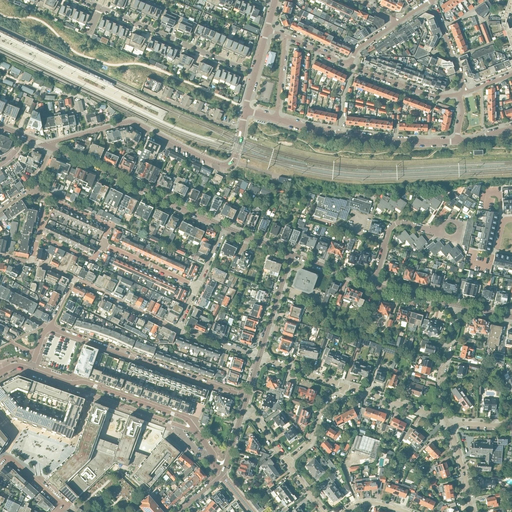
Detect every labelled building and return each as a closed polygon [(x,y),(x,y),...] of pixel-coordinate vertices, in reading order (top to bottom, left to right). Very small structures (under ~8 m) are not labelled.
[(48,8),(51,0),(43,0),(43,1),(40,0),(39,0),(37,6),(42,8),(42,6),(48,8)] [(51,0),(48,8),(53,11),(52,12),(57,14),(59,8),(56,7),(57,5),(56,5),(59,1),(56,0),(51,0)] [(135,10),(136,9),(139,0),(138,0),(132,0),(130,7),(133,8),(133,9),(135,10)] [(139,0),(136,9),(139,11),(138,11),(140,12),(141,13),(141,12),(145,3),(139,0)] [(225,0),(223,7),(228,9),(227,10),(230,11),(231,12),(233,6),(231,5),(232,2),(231,2),(232,0),(225,0)] [(237,0),(234,7),(240,10),(243,1),(241,0),(237,0)] [(245,12),(249,3),(246,2),(246,1),(244,0),(243,0),(243,1),(240,10),(239,12),(244,14),(245,12)] [(335,0),(334,0),(332,0),(330,6),(335,9),(338,2),(338,1),(336,0),(335,0)] [(393,0),(389,8),(389,9),(392,10),(392,9),(394,10),(394,9),(398,0),(393,0)] [(405,7),(409,4),(405,0),(404,1),(404,2),(402,1),(402,0),(398,0),(394,9),(400,9),(402,5),(405,7)] [(451,0),(449,0),(446,3),(450,9),(453,7),(454,9),(456,7),(455,5),(451,0)] [(488,8),(491,6),(488,1),(474,10),(478,15),(483,18),(489,10),(488,8)] [(59,12),(66,15),(69,6),(66,5),(66,4),(63,2),(63,3),(59,12)] [(251,14),(254,5),(251,4),(252,3),(250,2),(249,2),(249,3),(245,12),(251,14)] [(340,11),(343,4),(342,4),(343,3),(341,2),(340,3),(338,2),(335,9),(340,11)] [(145,3),(141,12),(144,13),(144,14),(146,15),(147,14),(150,5),(145,3)] [(451,10),(450,9),(446,3),(443,4),(442,3),(440,4),(441,6),(440,6),(445,12),(448,10),(449,12),(451,10)] [(254,5),(251,14),(256,17),(254,21),(259,23),(261,16),(257,15),(260,8),(257,6),(255,5),(255,4),(254,5)] [(343,4),(340,11),(345,13),(348,6),(345,5),(346,4),(344,4),(343,4)] [(70,5),(69,6),(66,15),(72,18),(76,9),(73,7),(70,5)] [(150,5),(147,14),(150,15),(149,16),(151,17),(152,17),(152,16),(156,8),(150,5)] [(348,6),(345,13),(343,16),(348,19),(349,16),(353,9),(351,8),(351,7),(348,6)] [(76,8),(76,9),(72,18),(79,20),(83,12),(79,10),(80,10),(76,8)] [(156,8),(152,16),(155,18),(157,19),(157,20),(158,19),(161,10),(156,8)] [(354,18),(358,11),(355,10),(356,9),(354,8),(353,9),(349,16),(354,18)] [(165,27),(171,14),(166,12),(167,10),(166,10),(164,9),(163,9),(161,15),(163,16),(162,18),(163,19),(161,23),(161,22),(163,23),(162,25),(166,26),(165,27)] [(300,11),(298,12),(296,16),(299,17),(297,22),(294,20),(293,21),(292,24),(290,27),(295,29),(299,20),(302,16),(304,11),(301,9),(300,11)] [(361,17),(363,12),(358,10),(358,11),(354,18),(354,19),(356,20),(357,17),(358,16),(361,17)] [(83,12),(79,20),(86,23),(89,15),(86,13),(86,12),(83,11),(83,12)] [(282,21),(288,18),(286,13),(286,12),(283,11),(282,14),(281,15),(282,17),(280,18),(282,21)] [(509,12),(505,11),(504,11),(503,14),(501,13),(500,17),(507,19),(509,12)] [(426,20),(434,17),(433,15),(424,12),(417,17),(419,21),(425,17),(426,20)] [(178,22),(180,16),(177,14),(176,16),(171,14),(165,27),(166,27),(169,28),(169,29),(170,26),(172,27),(174,23),(175,21),(178,22)] [(374,18),(368,15),(366,19),(373,23),(374,23),(376,25),(378,29),(384,25),(384,20),(375,16),(374,18)] [(98,26),(105,29),(109,20),(105,19),(106,18),(102,16),(102,17),(98,26)] [(183,17),(180,16),(178,22),(180,23),(179,25),(179,26),(177,30),(178,29),(183,32),(188,21),(183,19),(184,17),(183,17)] [(424,28),(425,27),(423,23),(422,24),(419,21),(417,17),(413,20),(418,27),(421,25),(421,27),(423,29),(425,29),(424,28)] [(290,27),(292,24),(291,23),(288,18),(282,21),(283,25),(285,24),(286,26),(290,27)] [(109,19),(109,20),(105,29),(112,32),(115,23),(112,22),(112,21),(109,19)] [(304,23),(299,20),(295,29),(300,32),(304,24),(304,23)] [(409,23),(416,34),(418,33),(415,29),(418,27),(413,20),(409,23)] [(188,21),(183,32),(188,34),(189,35),(190,30),(191,31),(192,28),(194,29),(197,23),(193,21),(192,23),(188,21)] [(118,35),(122,26),(119,24),(116,22),(115,23),(112,32),(118,35)] [(416,34),(409,23),(409,22),(405,25),(412,37),(413,37),(411,34),(414,32),(415,35),(416,34)] [(436,22),(428,25),(430,30),(438,27),(436,22)] [(452,31),(459,28),(457,22),(450,25),(452,31)] [(506,30),(509,29),(507,22),(500,24),(501,27),(502,31),(506,30)] [(365,29),(369,35),(376,30),(374,27),(373,25),(370,23),(369,25),(372,27),(369,28),(369,27),(365,29)] [(487,43),(491,42),(484,23),(480,25),(487,43)] [(200,36),(200,35),(204,26),(198,24),(194,33),(197,34),(197,35),(199,36),(200,36)] [(309,26),(304,24),(300,32),(305,34),(309,26)] [(122,25),(122,26),(118,35),(125,38),(129,29),(125,27),(126,27),(122,25)] [(312,30),(313,30),(314,28),(309,25),(309,26),(305,34),(309,36),(312,30)] [(409,39),(412,37),(405,25),(401,28),(409,39)] [(205,39),(206,38),(209,29),(204,26),(200,35),(203,37),(205,38),(205,39)] [(438,27),(430,30),(432,33),(429,34),(430,36),(440,32),(439,27),(438,27)] [(369,35),(365,29),(365,28),(360,31),(365,38),(369,35)] [(397,30),(404,41),(405,42),(409,39),(401,28),(397,30)] [(452,31),(454,37),(461,34),(459,28),(452,31)] [(211,41),(211,40),(215,31),(209,29),(206,38),(209,39),(208,40),(210,41),(211,41)] [(319,41),(323,33),(320,31),(321,31),(319,30),(319,31),(318,30),(317,32),(314,38),(319,41)] [(404,41),(397,30),(393,33),(399,42),(400,43),(404,41)] [(216,43),(217,42),(220,33),(215,31),(211,40),(214,41),(214,42),(216,43)] [(360,40),(365,38),(360,31),(356,34),(353,37),(358,39),(359,38),(360,40)] [(429,39),(435,42),(438,38),(441,37),(441,35),(440,32),(430,36),(429,39)] [(135,46),(139,36),(139,35),(135,33),(132,33),(131,37),(130,37),(130,38),(127,37),(124,43),(128,45),(129,43),(135,46)] [(220,33),(217,42),(220,44),(219,44),(221,45),(222,46),(222,45),(226,36),(220,33)] [(323,33),(319,41),(324,43),(328,35),(323,33)] [(389,36),(393,42),(395,45),(398,43),(399,42),(393,33),(389,36)] [(329,45),(333,36),(328,34),(328,35),(324,43),(329,45)] [(456,42),(463,40),(461,34),(454,37),(456,42)] [(345,37),(343,41),(338,50),(347,54),(350,47),(351,45),(352,45),(356,42),(359,41),(346,35),(345,37)] [(141,37),(139,36),(135,46),(140,48),(139,49),(144,51),(146,45),(143,44),(144,43),(143,42),(146,38),(142,36),(141,37)] [(333,36),(329,45),(334,48),(338,39),(333,36)] [(395,45),(393,42),(389,36),(385,38),(393,50),(391,47),(395,45)] [(147,47),(154,50),(157,41),(154,39),(151,37),(151,38),(147,47)] [(229,49),(232,40),(227,38),(223,47),(226,48),(226,49),(228,50),(229,49)] [(393,50),(385,38),(381,41),(388,51),(389,52),(393,50)] [(343,41),(338,39),(334,48),(338,50),(343,41)] [(433,47),(435,42),(429,39),(427,43),(424,42),(425,41),(422,40),(421,42),(425,44),(432,47),(433,47)] [(158,40),(157,41),(154,50),(160,53),(164,44),(161,42),(158,40)] [(234,52),(238,43),(232,40),(229,49),(232,50),(231,51),(233,52),(234,52)] [(458,48),(465,45),(463,40),(456,42),(458,48)] [(243,45),(240,54),(243,55),(242,56),(245,57),(244,57),(245,57),(245,56),(249,48),(251,49),(253,42),(249,41),(247,46),(243,45)] [(386,52),(388,51),(381,41),(377,43),(385,55),(388,55),(386,52)] [(164,43),(164,44),(160,53),(167,55),(170,47),(167,45),(168,45),(164,43)] [(239,55),(240,54),(243,45),(238,43),(234,52),(237,53),(237,54),(239,55)] [(377,43),(373,46),(375,49),(376,51),(378,53),(381,51),(382,53),(382,55),(385,55),(377,43)] [(372,44),(365,49),(368,53),(369,53),(370,54),(366,57),(373,56),(373,54),(376,51),(375,49),(373,46),(372,44)] [(432,47),(425,44),(424,47),(419,45),(418,46),(423,49),(428,51),(430,52),(432,47)] [(466,48),(465,45),(458,48),(460,53),(467,51),(469,50),(468,48),(466,48)] [(167,55),(166,58),(173,61),(177,49),(174,48),(174,47),(171,46),(170,47),(167,55)] [(423,49),(418,46),(414,56),(416,58),(427,54),(428,51),(423,49)] [(293,58),(300,59),(301,59),(301,56),(300,56),(300,53),(298,53),(298,48),(295,48),(294,51),(294,58),(293,58)] [(368,53),(365,49),(359,52),(361,55),(363,54),(365,57),(366,57),(370,54),(369,53),(368,53)] [(270,51),(266,64),(272,66),(276,53),(270,51)] [(493,51),(492,52),(488,53),(489,55),(492,62),(495,71),(500,69),(497,60),(494,61),(491,54),(494,53),(493,51)] [(499,59),(497,60),(500,69),(505,67),(500,53),(497,52),(499,59)] [(183,66),(188,56),(184,54),(183,54),(181,53),(179,58),(179,57),(178,59),(175,58),(173,64),(177,65),(178,64),(183,66)] [(508,67),(511,66),(509,60),(508,59),(508,57),(505,58),(504,54),(500,53),(505,67),(508,66),(508,67)] [(459,58),(460,61),(462,66),(474,62),(474,61),(471,62),(470,61),(467,62),(466,59),(468,58),(467,54),(460,56),(459,58)] [(493,72),(495,71),(492,62),(489,55),(485,56),(487,61),(488,61),(490,66),(488,67),(488,68),(491,74),(494,73),(493,72)] [(192,72),(194,66),(192,65),(192,63),(194,59),(190,57),(188,56),(183,66),(189,69),(188,70),(192,72)] [(367,65),(369,60),(370,60),(371,58),(373,58),(373,56),(366,57),(365,57),(363,60),(361,60),(360,63),(367,65)] [(379,56),(378,58),(375,65),(380,67),(384,56),(379,56)] [(384,69),(387,61),(389,56),(384,56),(380,67),(384,69)] [(433,64),(436,57),(433,56),(433,57),(431,56),(430,57),(428,56),(417,60),(426,65),(428,62),(433,64)] [(438,65),(441,59),(436,57),(433,64),(433,65),(433,66),(437,68),(438,66),(438,65)] [(491,74),(488,68),(486,69),(485,66),(482,61),(483,60),(482,57),(478,59),(479,62),(480,64),(482,67),(486,76),(491,74)] [(371,58),(370,60),(369,60),(367,65),(375,68),(375,65),(378,58),(377,58),(376,60),(373,59),(373,58),(371,58)] [(446,69),(453,66),(451,61),(449,60),(446,61),(441,59),(438,65),(442,67),(442,66),(443,67),(444,66),(445,69),(446,69)] [(0,68),(4,70),(4,68),(8,69),(10,64),(2,61),(0,67),(0,68)] [(317,70),(320,63),(315,61),(312,67),(317,70)] [(397,62),(396,64),(393,72),(398,74),(402,62),(400,61),(400,63),(397,62)] [(202,74),(207,64),(203,62),(202,62),(200,62),(198,66),(197,67),(194,66),(192,72),(194,73),(196,74),(197,72),(202,74)] [(470,69),(470,68),(469,66),(472,65),(474,64),(474,62),(462,66),(464,71),(470,69)] [(322,72),(326,66),(320,63),(317,70),(322,72)] [(405,68),(402,75),(407,77),(411,64),(410,63),(408,67),(406,67),(405,68)] [(209,65),(207,64),(202,74),(208,77),(207,78),(211,80),(214,74),(211,73),(211,71),(213,67),(209,65)] [(416,72),(414,71),(411,78),(416,80),(421,65),(419,64),(416,72)] [(421,73),(423,69),(424,66),(421,65),(416,80),(420,81),(423,74),(421,73)] [(11,71),(18,75),(21,70),(13,66),(11,71)] [(218,67),(215,76),(213,78),(219,81),(220,78),(224,69),(221,68),(221,67),(219,66),(218,67)] [(328,75),(331,68),(326,66),(322,72),(328,75)] [(455,70),(453,66),(446,69),(447,72),(446,72),(447,75),(455,72),(454,70),(455,70)] [(473,67),(470,68),(470,69),(464,71),(464,72),(466,71),(468,77),(469,76),(471,77),(475,70),(474,70),(473,68),(473,67)] [(220,78),(225,80),(229,72),(226,70),(227,70),(224,69),(224,68),(224,69),(220,78)] [(336,71),(331,68),(328,75),(333,77),(336,71)] [(478,72),(477,69),(476,69),(475,70),(471,77),(473,78),(473,79),(479,77),(480,79),(480,78),(478,72)] [(230,71),(229,72),(225,80),(231,83),(235,74),(232,73),(232,72),(230,71)] [(341,73),(336,71),(333,77),(338,80),(341,73)] [(423,74),(420,81),(425,83),(427,75),(428,76),(429,73),(429,72),(424,71),(423,74)] [(235,73),(235,74),(231,83),(237,85),(234,90),(239,92),(241,85),(238,83),(241,77),(237,75),(238,74),(235,73)] [(347,75),(341,73),(338,80),(343,82),(347,75)] [(432,77),(429,85),(434,86),(436,79),(437,79),(437,77),(438,75),(439,74),(438,74),(437,73),(436,77),(433,76),(432,77)] [(147,77),(143,86),(157,93),(161,83),(147,77)] [(436,79),(434,86),(438,88),(441,80),(442,79),(437,77),(437,79),(436,79)] [(43,82),(35,78),(33,82),(39,85),(39,86),(41,87),(43,82)] [(45,89),(51,91),(53,87),(44,83),(41,89),(45,90),(45,89)] [(371,84),(369,91),(374,93),(377,86),(371,84)] [(20,90),(32,94),(34,90),(22,85),(20,90)] [(163,95),(170,98),(173,88),(166,85),(163,95)] [(382,88),(377,86),(374,93),(380,95),(382,88)] [(393,92),(388,90),(385,97),(390,99),(393,92)] [(398,94),(393,92),(390,99),(396,101),(398,94)] [(182,103),(189,106),(193,97),(186,94),(182,103)] [(36,103),(32,102),(34,99),(26,96),(23,104),(30,107),(28,113),(31,114),(32,112),(36,103)] [(409,105),(411,99),(405,97),(403,102),(409,105)] [(64,100),(65,108),(66,108),(65,106),(69,105),(69,107),(72,107),(71,98),(64,100)] [(197,99),(193,108),(200,111),(204,102),(197,99)] [(418,101),(411,99),(409,105),(413,106),(412,107),(415,108),(418,101)] [(83,111),(81,101),(75,102),(77,112),(83,111)] [(418,108),(422,110),(424,103),(418,101),(415,108),(418,109),(418,108)] [(425,104),(424,103),(422,110),(429,112),(431,106),(425,104)] [(8,116),(10,117),(14,107),(11,106),(12,105),(8,104),(8,105),(3,116),(7,118),(8,116)] [(14,107),(10,117),(12,117),(11,119),(15,121),(20,109),(19,109),(20,108),(16,107),(16,108),(14,107)] [(220,120),(224,110),(216,107),(212,117),(220,120)] [(444,116),(450,117),(451,112),(449,111),(449,110),(446,109),(445,113),(444,113),(443,116),(444,116)] [(42,130),(40,115),(35,113),(32,112),(31,114),(29,120),(27,126),(30,127),(35,129),(34,130),(35,130),(37,131),(37,130),(40,131),(42,131),(42,130)] [(67,117),(69,126),(69,128),(75,127),(75,125),(73,116),(73,112),(70,113),(70,116),(67,117)] [(62,127),(60,113),(57,113),(57,114),(54,114),(54,117),(57,128),(62,127)] [(60,113),(62,127),(69,126),(67,117),(67,115),(61,116),(60,113)] [(94,113),(90,114),(85,116),(87,123),(92,122),(93,125),(101,123),(99,116),(95,117),(94,113)] [(392,122),(387,121),(386,128),(392,129),(392,128),(394,129),(395,124),(395,119),(395,115),(392,115),(392,119),(393,119),(392,122)] [(451,117),(450,117),(444,116),(443,123),(442,123),(449,124),(451,117)] [(50,130),(57,128),(54,117),(48,119),(50,130)] [(50,130),(48,119),(42,120),(44,131),(50,130)] [(130,127),(129,128),(129,129),(128,137),(132,140),(137,132),(134,130),(134,129),(133,128),(132,129),(130,127)] [(117,141),(121,140),(118,130),(118,129),(114,130),(112,131),(115,142),(117,141)] [(115,142),(112,131),(109,132),(109,131),(105,132),(109,143),(113,142),(113,143),(115,142)] [(141,135),(137,132),(132,140),(137,143),(141,135)] [(0,151),(5,153),(6,152),(0,150),(0,148),(1,146),(9,150),(12,142),(11,141),(11,140),(9,140),(9,139),(0,135),(0,136),(0,151)] [(85,156),(87,152),(90,145),(92,140),(93,139),(88,137),(84,146),(76,143),(77,141),(75,141),(73,146),(71,147),(70,149),(71,150),(80,154),(81,151),(82,152),(81,154),(85,156)] [(140,156),(136,165),(138,166),(135,173),(133,176),(143,180),(144,177),(147,179),(147,180),(150,182),(151,181),(154,183),(157,177),(154,176),(155,174),(157,175),(160,170),(150,165),(151,162),(153,163),(156,155),(161,146),(160,146),(160,147),(147,141),(147,140),(140,156)] [(94,157),(98,145),(93,143),(92,145),(90,145),(87,152),(88,153),(87,156),(91,158),(92,156),(94,157)] [(101,146),(98,145),(94,157),(96,158),(95,159),(99,161),(104,149),(104,147),(101,146)] [(132,154),(133,150),(122,146),(124,151),(132,154)] [(27,158),(34,161),(39,163),(42,155),(38,153),(39,153),(37,152),(33,151),(31,156),(28,154),(27,158)] [(176,160),(178,155),(170,151),(168,156),(176,160)] [(108,165),(112,155),(106,152),(103,160),(105,161),(105,162),(105,164),(108,165)] [(118,158),(112,155),(108,165),(111,167),(112,166),(112,165),(115,166),(118,158)] [(124,171),(130,156),(127,155),(126,159),(123,157),(120,164),(119,164),(119,165),(119,166),(118,167),(119,167),(118,169),(121,171),(122,170),(124,171)] [(133,158),(130,156),(124,171),(126,172),(126,173),(129,175),(130,173),(131,171),(132,171),(132,170),(132,169),(134,164),(136,165),(140,156),(138,155),(137,158),(134,156),(133,158)] [(186,158),(178,155),(176,160),(183,164),(186,158)] [(20,162),(21,162),(27,164),(28,165),(33,167),(37,168),(38,166),(34,164),(33,163),(34,161),(27,158),(22,156),(21,157),(20,159),(20,160),(21,161),(20,162)] [(56,175),(61,162),(57,160),(56,158),(53,157),(52,158),(51,160),(49,160),(47,166),(53,169),(52,171),(51,173),(56,175)] [(12,167),(17,175),(20,172),(23,169),(18,162),(12,167)] [(66,164),(61,162),(56,175),(61,177),(64,179),(66,174),(68,175),(71,165),(70,164),(68,163),(66,164)] [(193,163),(191,167),(198,171),(201,165),(194,162),(193,163)] [(72,179),(76,169),(75,168),(76,168),(75,167),(73,166),(72,166),(67,180),(71,181),(72,179)] [(14,177),(17,175),(12,167),(4,172),(8,179),(9,178),(10,178),(13,176),(14,177)] [(78,183),(83,171),(80,170),(81,168),(77,167),(76,169),(72,179),(75,180),(76,180),(74,186),(75,187),(76,186),(78,183)] [(2,169),(0,170),(0,185),(2,189),(11,183),(9,180),(8,179),(4,172),(2,169)] [(87,173),(83,171),(78,183),(82,185),(87,173)] [(87,173),(82,185),(82,186),(90,190),(96,176),(96,175),(88,171),(87,173),(87,172),(87,173)] [(163,186),(167,177),(165,176),(166,174),(163,173),(158,183),(163,186)] [(216,174),(213,179),(212,181),(214,182),(213,183),(215,184),(219,185),(220,182),(223,177),(216,174)] [(24,183),(29,180),(25,175),(21,177),(24,183)] [(170,179),(167,177),(163,186),(169,189),(174,178),(171,176),(170,179)] [(179,193),(183,185),(180,184),(181,182),(184,183),(185,179),(183,178),(183,179),(177,177),(174,183),(177,184),(173,191),(174,191),(173,193),(176,194),(177,193),(179,193)] [(233,192),(236,194),(234,197),(235,198),(243,180),(239,179),(236,186),(233,192)] [(14,184),(19,192),(24,188),(20,182),(18,184),(17,183),(16,183),(15,181),(14,182),(11,183),(13,185),(14,184)] [(95,202),(102,187),(101,186),(102,185),(101,184),(101,183),(99,181),(98,183),(97,183),(89,199),(95,202)] [(245,190),(248,184),(243,181),(240,188),(245,190)] [(251,182),(247,191),(256,195),(257,192),(259,192),(260,189),(259,189),(259,188),(252,185),(253,183),(251,182)] [(14,184),(13,185),(11,187),(12,188),(10,189),(15,196),(20,193),(19,192),(14,184)] [(54,192),(59,194),(63,186),(58,184),(54,192)] [(104,187),(102,187),(95,202),(96,202),(99,203),(101,198),(103,199),(103,198),(104,198),(108,188),(108,186),(105,185),(105,186),(104,186),(104,187)] [(185,186),(183,185),(179,193),(181,194),(180,196),(183,198),(184,196),(188,188),(185,187),(185,186)] [(76,186),(75,187),(76,187),(74,191),(73,191),(72,193),(71,195),(67,193),(65,198),(70,199),(69,200),(70,200),(70,201),(73,202),(74,202),(74,200),(76,200),(79,193),(79,192),(81,188),(78,187),(76,186)] [(262,186),(261,192),(269,195),(271,188),(262,186)] [(110,206),(117,190),(114,188),(113,190),(111,189),(104,203),(107,204),(110,206)] [(0,205),(0,206),(9,200),(2,189),(0,189),(0,205)] [(11,199),(15,196),(10,189),(9,189),(10,190),(9,191),(8,190),(6,192),(11,199)] [(195,201),(199,192),(193,189),(189,198),(191,199),(191,200),(191,201),(193,202),(194,202),(195,201)] [(121,191),(117,190),(110,206),(113,207),(116,209),(122,194),(120,193),(121,191)] [(454,205),(460,209),(463,205),(462,205),(468,197),(468,196),(471,192),(467,190),(465,194),(461,199),(459,197),(457,200),(456,201),(454,205)] [(454,205),(456,201),(454,200),(455,199),(457,200),(459,197),(452,193),(450,197),(445,205),(451,209),(454,205)] [(206,206),(210,197),(204,194),(200,203),(200,205),(202,206),(203,206),(204,205),(206,206)] [(435,210),(440,202),(438,200),(439,200),(441,201),(444,195),(444,194),(436,195),(435,197),(437,198),(437,199),(434,198),(429,206),(435,210)] [(126,209),(132,196),(128,195),(127,196),(125,195),(118,210),(121,211),(122,209),(123,207),(126,209)] [(386,207),(388,203),(385,201),(386,200),(388,201),(390,198),(387,196),(386,197),(383,195),(378,202),(380,203),(377,207),(383,211),(386,207)] [(426,210),(429,206),(434,198),(435,196),(433,195),(432,197),(431,195),(430,197),(427,195),(425,198),(422,202),(420,206),(426,210)] [(132,196),(126,209),(126,210),(129,212),(128,214),(130,215),(131,213),(132,214),(134,210),(133,209),(137,201),(135,200),(135,198),(132,196)] [(346,220),(336,217),(338,211),(327,208),(328,203),(324,202),(325,198),(318,196),(317,201),(318,201),(317,207),(316,209),(314,215),(333,221),(334,218),(336,218),(337,217),(346,220)] [(325,197),(325,198),(324,202),(328,203),(327,208),(338,211),(336,217),(346,220),(350,209),(347,208),(349,203),(346,203),(347,201),(340,199),(339,201),(332,198),(332,199),(325,197)] [(395,207),(401,211),(406,203),(408,200),(404,197),(402,201),(400,199),(400,200),(395,207)] [(462,205),(463,205),(469,209),(474,201),(468,197),(462,205)] [(214,199),(214,200),(213,199),(210,204),(212,205),(210,208),(211,208),(210,209),(211,211),(212,211),(214,211),(214,210),(216,211),(219,206),(220,206),(223,199),(220,198),(218,201),(214,199)] [(386,207),(392,211),(395,207),(400,200),(397,198),(395,202),(391,199),(388,203),(386,207)] [(417,210),(420,206),(422,202),(416,198),(411,206),(417,210)] [(361,205),(359,212),(368,214),(371,204),(354,199),(353,202),(361,205)] [(3,213),(7,219),(8,220),(25,209),(27,208),(22,200),(18,203),(19,204),(17,205),(16,204),(9,209),(10,210),(8,211),(7,210),(3,213)] [(347,200),(347,201),(346,203),(349,203),(347,208),(350,209),(359,212),(361,205),(353,202),(347,200)] [(141,217),(147,205),(144,204),(145,202),(141,201),(141,203),(140,202),(135,215),(141,217)] [(226,216),(230,208),(230,207),(232,205),(226,202),(225,205),(221,213),(220,214),(221,215),(223,216),(224,216),(224,215),(226,216)] [(149,206),(147,205),(141,217),(147,220),(153,208),(152,208),(153,206),(150,205),(149,206)] [(245,218),(249,220),(252,214),(253,212),(251,211),(251,209),(249,209),(248,211),(244,209),(245,208),(242,207),(241,209),(236,220),(238,221),(239,220),(239,221),(238,222),(242,224),(242,222),(243,222),(245,218)] [(59,215),(62,216),(65,210),(60,208),(56,217),(57,218),(58,215),(59,216),(59,215)] [(157,223),(162,213),(159,211),(160,209),(157,208),(156,210),(152,217),(155,219),(154,222),(157,223)] [(236,211),(230,208),(226,216),(226,217),(228,218),(228,219),(230,220),(232,219),(232,220),(236,211)] [(19,253),(27,254),(29,246),(28,246),(31,233),(32,233),(34,222),(35,223),(38,211),(29,209),(28,212),(26,223),(25,223),(22,234),(21,233),(20,241),(21,242),(19,253)] [(112,221),(113,219),(109,217),(111,212),(108,211),(104,218),(108,220),(112,221)] [(156,226),(151,236),(150,239),(157,243),(160,237),(155,235),(159,227),(160,225),(163,226),(168,215),(168,213),(165,212),(164,214),(162,213),(157,223),(156,225),(156,226)] [(252,214),(249,220),(248,224),(247,225),(248,226),(250,227),(251,227),(252,226),(254,227),(258,216),(260,214),(257,212),(256,215),(252,214)] [(279,214),(276,212),(273,218),(272,222),(274,223),(270,233),(272,234),(272,235),(272,236),(274,237),(275,237),(276,236),(280,227),(276,225),(277,224),(275,223),(276,219),(277,219),(279,214)] [(72,221),(75,215),(70,213),(64,225),(66,226),(68,222),(67,222),(68,220),(69,220),(72,221)] [(172,214),(166,227),(166,228),(173,231),(179,218),(172,214)] [(270,221),(272,222),(273,218),(270,217),(270,218),(264,215),(262,220),(258,228),(259,229),(258,230),(259,231),(261,232),(262,231),(262,230),(265,231),(267,226),(268,226),(269,222),(270,221)] [(82,225),(85,220),(80,217),(76,226),(77,227),(78,224),(79,225),(79,224),(82,225)] [(382,222),(375,221),(372,219),(370,224),(368,232),(379,235),(382,226),(381,226),(376,224),(376,223),(381,225),(382,222)] [(48,234),(54,222),(51,221),(50,224),(51,224),(50,226),(49,226),(49,227),(46,226),(43,232),(48,234)] [(184,233),(188,224),(186,223),(187,223),(186,222),(184,221),(183,221),(179,230),(184,233)] [(11,224),(9,232),(11,234),(9,239),(14,240),(18,223),(12,222),(10,223),(11,224)] [(53,236),(56,230),(53,229),(53,228),(52,227),(53,225),(54,226),(55,225),(58,226),(59,224),(54,222),(48,234),(53,236)] [(89,229),(92,230),(95,224),(90,222),(84,234),(86,235),(87,233),(86,232),(88,229),(89,230),(89,229)] [(188,224),(184,233),(183,236),(186,237),(187,235),(189,236),(189,235),(193,227),(192,226),(192,225),(191,224),(189,223),(188,224)] [(151,236),(156,226),(156,225),(154,224),(153,226),(151,225),(147,233),(151,236)] [(105,229),(100,226),(94,238),(96,239),(98,236),(97,236),(98,234),(99,234),(98,235),(101,237),(102,235),(105,229)] [(285,226),(284,229),(283,231),(281,230),(279,234),(282,235),(281,237),(281,238),(280,239),(284,241),(284,239),(285,239),(285,240),(287,241),(287,240),(291,230),(289,229),(289,227),(285,226)] [(124,240),(126,236),(123,235),(124,232),(123,231),(123,230),(117,227),(114,235),(124,240)] [(195,228),(193,227),(189,235),(189,236),(187,239),(193,242),(193,241),(199,229),(199,228),(197,227),(195,227),(195,228)] [(209,227),(206,233),(205,235),(210,237),(211,235),(214,236),(217,231),(209,227)] [(58,238),(62,230),(61,229),(60,231),(59,231),(59,232),(56,230),(53,236),(58,238)] [(200,230),(199,229),(193,241),(199,243),(205,231),(204,230),(202,229),(201,229),(200,230)] [(68,243),(74,231),(71,230),(70,233),(71,234),(70,236),(69,235),(69,236),(66,235),(63,241),(68,243)] [(295,243),(299,235),(299,232),(294,230),(289,241),(292,242),(291,243),(292,245),(293,245),(294,245),(295,243)] [(402,242),(406,239),(405,239),(409,236),(404,231),(397,237),(402,242)] [(169,248),(170,245),(175,235),(172,233),(166,247),(169,248)] [(410,245),(414,242),(417,239),(413,233),(409,236),(405,239),(406,239),(410,245)] [(306,246),(309,237),(305,236),(306,235),(302,234),(299,243),(299,245),(301,245),(302,244),(306,246)] [(79,241),(76,239),(73,245),(78,247),(84,236),(81,235),(80,238),(81,238),(80,240),(79,240),(79,241)] [(118,243),(122,244),(124,240),(114,235),(112,240),(118,243)] [(132,241),(130,240),(127,247),(131,249),(134,242),(137,237),(134,236),(132,241)] [(356,242),(357,238),(351,236),(346,249),(351,251),(354,241),(356,242)] [(414,242),(419,248),(426,242),(421,236),(417,239),(414,242)] [(312,239),(309,237),(306,246),(309,247),(310,248),(311,249),(313,248),(316,239),(313,238),(312,239)] [(89,245),(86,244),(83,250),(88,252),(93,240),(91,239),(90,242),(91,243),(90,245),(89,244),(89,245)] [(142,246),(139,244),(136,251),(141,253),(143,248),(144,247),(147,240),(145,239),(142,246)] [(321,239),(321,240),(319,240),(317,247),(319,248),(318,250),(322,252),(323,250),(325,250),(327,244),(329,244),(330,243),(326,241),(326,243),(324,243),(325,240),(323,240),(321,239)] [(9,251),(14,252),(16,243),(15,242),(9,241),(7,250),(9,251)] [(201,245),(209,249),(211,245),(207,244),(201,241),(199,245),(201,245)] [(226,256),(231,246),(228,245),(229,243),(226,241),(221,252),(224,253),(223,255),(226,256)] [(436,253),(440,250),(443,247),(439,241),(432,247),(436,253)] [(335,254),(338,245),(331,242),(328,252),(335,254)] [(489,251),(490,246),(481,244),(479,243),(478,249),(489,251)] [(145,255),(149,247),(150,245),(148,244),(148,246),(147,246),(146,249),(143,248),(141,253),(145,255)] [(342,246),(338,245),(335,254),(334,256),(341,259),(345,247),(346,245),(343,244),(342,246)] [(448,252),(452,250),(447,244),(443,247),(440,250),(445,256),(448,252)] [(153,251),(153,252),(150,257),(155,259),(158,253),(155,252),(156,250),(159,251),(161,247),(156,245),(154,249),(153,251)] [(201,245),(198,251),(207,255),(209,249),(201,245)] [(233,247),(231,246),(226,256),(232,259),(232,257),(237,247),(233,245),(233,247)] [(53,256),(56,249),(56,248),(50,246),(48,249),(49,250),(47,253),(53,256)] [(463,257),(460,253),(461,252),(456,246),(452,250),(448,252),(453,258),(450,260),(453,264),(455,264),(463,257)] [(46,251),(43,250),(44,249),(38,248),(36,259),(44,261),(46,254),(46,251)] [(160,254),(158,253),(155,259),(160,262),(164,251),(165,249),(163,248),(160,254)] [(59,256),(62,258),(65,252),(58,249),(56,249),(53,256),(58,258),(59,256)] [(194,255),(193,259),(194,260),(197,261),(199,257),(204,259),(205,257),(207,255),(198,251),(197,250),(195,255),(194,255)] [(355,251),(355,253),(354,254),(351,253),(350,256),(349,255),(348,256),(347,258),(347,259),(349,260),(348,262),(354,264),(357,254),(358,252),(355,251)] [(367,265),(370,254),(366,253),(361,251),(358,264),(362,265),(363,263),(367,265)] [(58,266),(66,270),(74,256),(65,252),(62,258),(61,261),(58,266)] [(248,260),(250,256),(248,255),(249,254),(248,253),(246,252),(245,252),(245,254),(243,253),(239,260),(238,260),(239,258),(236,256),(231,266),(234,267),(235,267),(236,264),(240,266),(239,268),(240,270),(242,271),(244,270),(245,268),(245,267),(247,264),(248,260)] [(109,262),(110,260),(111,257),(104,254),(102,259),(109,262)] [(392,258),(393,256),(388,254),(386,261),(390,262),(388,266),(389,266),(388,270),(392,272),(392,271),(397,273),(400,264),(401,265),(402,262),(400,262),(396,260),(392,258)] [(498,266),(501,255),(495,254),(492,265),(498,266)] [(174,268),(179,257),(176,255),(174,260),(172,259),(169,266),(174,268)] [(252,260),(249,269),(253,271),(254,270),(259,271),(264,259),(263,259),(263,257),(259,255),(256,262),(252,260)] [(503,269),(506,256),(501,255),(498,266),(497,267),(498,267),(503,269)] [(58,266),(61,261),(57,259),(58,258),(53,256),(55,257),(54,259),(53,259),(50,264),(57,267),(58,266)] [(74,265),(75,263),(78,258),(74,256),(66,270),(74,274),(77,267),(74,265)] [(508,270),(511,258),(506,256),(503,269),(508,270)] [(270,271),(272,262),(270,261),(270,259),(267,258),(266,260),(263,269),(270,271)] [(107,267),(108,264),(109,262),(102,259),(100,264),(107,267)] [(114,262),(110,260),(109,262),(108,264),(112,266),(110,270),(112,271),(115,266),(117,267),(120,261),(115,259),(114,262)] [(184,265),(181,264),(178,270),(183,272),(185,273),(186,270),(188,272),(189,269),(190,267),(188,266),(189,263),(188,263),(188,261),(186,260),(184,265)] [(282,262),(276,260),(273,272),(272,272),(271,275),(277,277),(282,262)] [(86,263),(85,264),(91,267),(89,270),(93,272),(94,269),(97,271),(98,270),(101,272),(102,269),(86,261),(86,263)] [(77,267),(74,274),(74,276),(76,277),(77,276),(78,276),(83,268),(77,266),(78,265),(75,263),(74,265),(77,267)] [(125,263),(120,274),(122,275),(124,271),(126,272),(129,265),(125,263)] [(89,271),(89,270),(91,267),(85,264),(83,268),(78,276),(80,277),(80,278),(83,279),(85,279),(89,271)] [(10,275),(14,268),(13,267),(12,268),(8,266),(8,267),(5,272),(5,273),(10,275)] [(32,268),(24,266),(17,279),(23,283),(22,285),(27,287),(29,283),(25,281),(32,268)] [(410,266),(409,269),(406,269),(405,271),(404,271),(403,272),(402,274),(403,275),(404,275),(404,278),(410,280),(413,269),(413,267),(410,266)] [(15,268),(14,268),(10,275),(14,278),(13,280),(15,280),(18,274),(17,274),(18,271),(14,269),(15,268)] [(36,284),(43,286),(43,284),(45,280),(43,279),(46,269),(38,268),(37,268),(34,279),(32,279),(31,283),(30,289),(34,292),(36,284)] [(214,273),(225,279),(227,275),(227,274),(222,271),(215,268),(214,269),(213,270),(214,271),(215,272),(214,273)] [(59,278),(60,276),(48,270),(45,280),(47,281),(55,285),(57,281),(59,278)] [(141,277),(143,272),(139,270),(134,281),(136,282),(138,276),(141,277)] [(293,286),(294,288),(308,293),(311,292),(316,278),(315,275),(301,270),(298,271),(293,286)] [(96,275),(89,271),(85,279),(92,283),(96,276),(96,275)] [(422,274),(420,283),(427,285),(429,278),(431,279),(432,276),(431,276),(431,274),(430,273),(423,271),(422,274)] [(112,277),(113,274),(109,272),(107,276),(101,288),(105,290),(110,281),(112,277)] [(143,278),(146,279),(148,274),(143,272),(141,277),(138,283),(141,284),(143,278)] [(420,283),(422,274),(415,272),(413,282),(420,283)] [(99,287),(101,288),(107,276),(104,275),(103,277),(100,276),(102,274),(100,273),(99,275),(94,284),(95,285),(95,286),(97,287),(98,287),(99,287)] [(223,284),(225,279),(214,273),(213,275),(212,275),(211,275),(210,277),(210,278),(222,284),(223,284)] [(61,279),(59,282),(58,284),(65,287),(69,280),(60,276),(59,278),(61,279)] [(122,284),(124,279),(119,276),(117,279),(118,279),(117,281),(111,293),(116,296),(120,288),(122,284)] [(153,283),(155,284),(157,278),(153,276),(148,287),(150,288),(153,283)] [(441,278),(432,276),(431,279),(430,287),(432,287),(432,289),(435,290),(436,290),(436,288),(438,289),(441,278)] [(234,277),(232,282),(231,284),(229,287),(229,288),(232,289),(238,278),(234,277)] [(159,287),(162,280),(157,278),(155,284),(152,289),(154,290),(157,286),(159,287)] [(133,283),(124,279),(122,284),(130,288),(133,283)] [(206,284),(213,288),(216,282),(209,279),(206,284)] [(111,293),(117,281),(114,280),(112,282),(110,281),(105,290),(104,291),(108,293),(109,292),(111,293)] [(62,294),(65,287),(58,284),(59,282),(57,281),(55,285),(53,289),(62,294)] [(467,296),(468,296),(471,284),(466,283),(466,282),(462,281),(460,289),(463,290),(462,294),(463,295),(463,296),(463,298),(465,298),(467,297),(467,296)] [(332,282),(328,293),(325,292),(320,305),(325,307),(328,298),(329,298),(330,294),(334,295),(335,292),(336,292),(338,286),(337,286),(338,284),(332,282)] [(447,283),(443,282),(443,283),(441,292),(442,293),(443,293),(444,292),(448,293),(450,285),(447,284),(447,283)] [(169,291),(172,285),(167,283),(162,293),(166,296),(168,292),(166,292),(166,294),(164,293),(166,290),(169,291)] [(43,286),(40,294),(44,296),(47,290),(49,287),(44,285),(43,284),(43,286)] [(212,290),(213,288),(206,284),(204,290),(211,293),(213,294),(214,291),(212,290)] [(454,285),(450,285),(448,293),(452,294),(453,295),(454,296),(456,295),(458,285),(454,284),(454,285)] [(477,285),(471,284),(468,296),(470,296),(470,298),(470,299),(472,300),(474,299),(474,297),(475,297),(476,292),(479,293),(481,285),(477,284),(477,285)] [(75,285),(71,291),(83,297),(86,291),(75,285)] [(178,288),(172,285),(169,291),(171,292),(169,297),(173,298),(174,295),(176,295),(177,296),(178,294),(179,291),(177,290),(178,288)] [(23,297),(27,290),(23,287),(22,289),(21,292),(23,293),(22,296),(19,295),(14,305),(19,307),(23,297)] [(180,289),(179,291),(178,294),(185,296),(188,289),(183,287),(182,290),(180,289)] [(5,300),(10,290),(5,288),(0,298),(5,300)] [(126,296),(128,292),(125,291),(122,289),(120,288),(116,296),(118,297),(117,297),(121,299),(123,295),(126,296)] [(220,306),(221,307),(222,305),(226,307),(230,299),(231,299),(235,291),(232,289),(229,288),(225,296),(223,299),(220,306)] [(350,301),(354,290),(353,290),(353,289),(352,289),(351,289),(347,288),(343,297),(344,296),(338,295),(335,304),(340,306),(340,305),(342,302),(342,301),(343,299),(350,301)] [(9,302),(14,293),(10,290),(5,300),(9,302)] [(28,290),(27,290),(23,297),(19,307),(23,309),(28,300),(26,298),(30,291),(28,290)] [(208,299),(211,293),(204,290),(201,296),(208,299)] [(254,302),(257,303),(258,300),(266,302),(268,293),(258,290),(257,292),(252,290),(251,295),(251,297),(248,296),(248,297),(244,296),(243,298),(250,301),(254,302)] [(355,291),(354,290),(350,301),(353,302),(354,303),(353,305),(361,308),(363,300),(359,299),(361,293),(357,292),(357,291),(356,290),(355,291)] [(49,299),(57,303),(60,295),(53,291),(49,299)] [(88,303),(92,294),(87,291),(83,300),(88,303)] [(139,295),(140,294),(141,293),(138,291),(136,296),(133,295),(130,301),(135,304),(139,295)] [(148,303),(153,293),(154,292),(151,291),(150,293),(149,296),(146,294),(143,300),(140,306),(144,308),(147,302),(148,303)] [(151,312),(160,295),(154,292),(153,293),(154,294),(153,297),(155,298),(153,302),(151,300),(146,310),(151,312)] [(19,295),(14,293),(9,302),(14,305),(19,295)] [(23,309),(28,312),(33,302),(36,295),(32,293),(30,297),(32,298),(31,301),(28,300),(23,309)] [(98,297),(92,294),(88,303),(87,306),(90,307),(93,301),(95,302),(98,297)] [(140,294),(139,295),(135,304),(140,306),(143,300),(139,298),(140,296),(141,294),(140,294)] [(38,299),(36,295),(33,302),(28,312),(27,312),(32,315),(37,304),(35,303),(36,301),(37,301),(38,299)] [(161,305),(158,304),(161,299),(163,300),(164,301),(166,298),(160,295),(151,312),(156,315),(161,305)] [(223,299),(217,296),(214,295),(214,297),(215,297),(214,301),(218,303),(217,304),(220,306),(223,299)] [(206,299),(200,297),(197,305),(204,308),(206,303),(205,302),(206,299)] [(54,308),(57,303),(49,299),(47,298),(46,300),(44,299),(43,302),(41,301),(39,304),(44,307),(48,309),(48,311),(50,313),(51,311),(53,307),(54,308)] [(103,309),(107,302),(102,299),(101,302),(100,301),(98,305),(99,306),(98,307),(103,309)] [(77,305),(75,304),(69,300),(65,308),(67,309),(67,311),(72,313),(73,313),(75,308),(73,307),(75,305),(77,306),(77,305)] [(180,314),(172,310),(174,305),(173,305),(175,302),(172,300),(169,306),(165,315),(164,318),(166,319),(165,320),(173,324),(175,325),(179,316),(180,314)] [(254,302),(250,301),(249,304),(252,305),(251,307),(252,307),(252,309),(261,312),(263,305),(257,303),(254,302)] [(115,305),(107,302),(103,309),(103,310),(100,316),(105,318),(106,316),(104,315),(106,311),(111,314),(115,305)] [(180,314),(184,306),(175,302),(173,305),(174,305),(172,310),(180,314)] [(389,312),(391,308),(389,308),(390,305),(381,302),(379,309),(378,309),(377,312),(378,312),(379,313),(378,314),(386,316),(387,315),(388,312),(389,312)] [(289,312),(299,314),(301,308),(305,309),(306,306),(297,303),(296,307),(294,306),(293,304),(290,306),(291,307),(289,312)] [(114,310),(110,317),(109,320),(111,321),(118,325),(120,320),(114,317),(116,312),(117,313),(118,312),(121,313),(124,308),(117,304),(114,310)] [(165,315),(169,306),(166,304),(165,307),(162,306),(157,315),(162,318),(164,314),(165,315)] [(215,316),(220,306),(217,304),(212,315),(215,316)] [(401,321),(404,311),(402,310),(403,308),(400,307),(399,309),(396,319),(401,321)] [(191,316),(200,320),(202,321),(204,317),(200,315),(202,311),(195,308),(191,316)] [(12,312),(7,309),(3,317),(8,320),(9,317),(12,312)] [(40,319),(43,313),(36,309),(33,315),(40,319)] [(242,316),(243,316),(257,320),(257,318),(259,319),(259,318),(260,319),(261,316),(260,315),(261,312),(252,309),(251,312),(249,312),(249,315),(243,313),(242,316)] [(410,312),(409,312),(410,310),(407,309),(406,311),(404,311),(401,321),(408,323),(410,318),(408,317),(410,312)] [(67,323),(72,313),(67,311),(66,310),(65,313),(61,320),(62,320),(61,322),(64,324),(65,322),(67,323)] [(120,320),(118,325),(121,326),(123,322),(122,321),(124,319),(126,320),(130,313),(125,311),(120,320)] [(291,320),(297,322),(300,323),(300,321),(298,321),(299,318),(298,318),(299,314),(289,312),(288,311),(287,314),(289,315),(288,317),(292,319),(291,320)] [(408,327),(413,328),(414,324),(417,314),(415,314),(415,311),(412,311),(411,313),(410,318),(408,323),(409,323),(408,327)] [(14,327),(20,316),(14,313),(11,319),(14,320),(11,325),(14,327)] [(49,316),(43,313),(40,319),(48,323),(49,322),(50,320),(49,319),(48,319),(49,316)] [(73,313),(72,313),(67,323),(69,324),(68,326),(71,327),(72,325),(72,326),(76,318),(72,316),(74,314),(73,313)] [(414,324),(413,328),(412,331),(415,331),(416,325),(419,326),(422,316),(422,313),(419,313),(419,315),(417,314),(414,324)] [(137,317),(136,317),(136,316),(131,314),(127,321),(130,322),(129,324),(132,325),(134,322),(137,317)] [(395,316),(390,315),(386,326),(391,328),(395,316)] [(25,318),(20,316),(14,327),(15,327),(16,325),(18,326),(19,323),(22,325),(25,318)] [(258,320),(257,320),(243,316),(241,321),(242,321),(256,326),(256,324),(257,324),(258,320)] [(187,326),(194,329),(196,323),(198,321),(191,317),(189,320),(187,320),(187,321),(185,324),(187,325),(187,326)] [(202,321),(200,320),(198,324),(196,323),(194,329),(196,330),(197,330),(203,332),(206,327),(204,326),(205,322),(207,319),(206,318),(204,317),(202,321)] [(361,317),(355,333),(360,335),(366,319),(361,317)] [(139,318),(138,318),(136,322),(137,323),(136,325),(142,328),(145,321),(146,319),(142,318),(142,319),(139,318)] [(478,321),(473,320),(469,319),(468,323),(469,324),(469,325),(468,327),(467,331),(470,331),(469,333),(475,335),(478,321)] [(482,327),(483,322),(484,320),(478,319),(478,321),(475,335),(479,336),(479,333),(482,333),(483,328),(482,327)] [(31,329),(33,330),(36,329),(36,328),(37,328),(38,327),(39,326),(38,325),(28,320),(27,322),(26,321),(26,322),(24,322),(24,323),(26,324),(26,323),(30,324),(33,326),(31,329)] [(296,324),(297,322),(291,320),(291,323),(287,321),(286,322),(285,321),(284,324),(285,325),(285,327),(294,330),(296,324)] [(429,321),(424,320),(422,326),(427,327),(426,331),(430,332),(431,337),(432,336),(434,336),(435,336),(437,337),(437,335),(438,335),(439,331),(440,331),(441,326),(437,325),(437,324),(436,323),(436,322),(434,321),(434,323),(433,323),(433,322),(429,321)] [(144,324),(140,333),(144,335),(144,334),(145,333),(146,331),(149,332),(153,324),(152,323),(153,322),(150,321),(150,322),(148,321),(147,321),(145,325),(144,324)] [(254,331),(256,326),(242,321),(240,327),(254,331)] [(483,328),(482,333),(485,334),(484,337),(488,338),(491,325),(488,325),(488,323),(483,322),(482,327),(483,328)] [(102,325),(101,325),(97,323),(96,325),(94,334),(99,335),(102,325)] [(218,334),(221,325),(218,324),(215,323),(215,324),(213,331),(212,331),(213,331),(212,333),(216,334),(218,334)] [(27,333),(33,330),(31,329),(33,326),(30,324),(29,326),(25,324),(24,327),(26,328),(24,332),(27,333)] [(155,339),(158,333),(158,332),(161,328),(153,324),(149,332),(152,334),(151,336),(154,338),(155,339)] [(106,329),(107,327),(103,326),(102,325),(99,335),(103,337),(106,329)] [(224,334),(225,331),(226,326),(223,325),(221,325),(218,334),(220,335),(223,336),(224,334)] [(491,325),(488,338),(487,342),(487,344),(486,347),(488,348),(491,348),(497,326),(491,325)] [(4,329),(4,330),(8,331),(15,335),(17,336),(20,332),(12,328),(11,330),(5,326),(4,329)] [(497,326),(491,348),(494,349),(496,344),(498,345),(499,340),(500,335),(502,327),(497,326)] [(172,343),(176,334),(171,331),(162,327),(159,334),(158,333),(155,339),(153,342),(155,343),(162,343),(165,343),(168,343),(172,343)] [(287,335),(287,337),(292,338),(292,337),(294,330),(285,327),(284,330),(282,329),(281,333),(283,333),(283,334),(287,335)] [(253,338),(254,334),(240,329),(238,335),(240,336),(251,339),(252,337),(253,338)] [(8,331),(4,330),(2,334),(13,340),(15,335),(8,331)] [(503,344),(502,344),(502,346),(501,352),(505,353),(505,346),(511,347),(511,345),(511,340),(511,331),(511,332),(511,331),(509,330),(508,331),(507,331),(506,337),(504,336),(503,344)] [(111,331),(108,339),(113,340),(116,333),(112,331),(111,331)] [(117,343),(121,335),(120,334),(116,333),(113,340),(117,343)] [(122,335),(121,335),(117,343),(122,345),(126,337),(122,335)] [(251,341),(251,339),(240,336),(239,337),(240,338),(239,342),(242,343),(246,344),(250,345),(252,341),(251,341)] [(130,339),(129,338),(126,337),(122,345),(127,347),(130,339)] [(181,348),(184,340),(177,337),(176,338),(175,342),(180,344),(179,347),(181,348)] [(291,340),(292,338),(287,337),(286,339),(282,338),(281,340),(279,340),(278,343),(280,343),(280,344),(289,347),(290,343),(291,343),(292,341),(291,340)] [(135,341),(131,339),(130,339),(127,347),(131,349),(135,341)] [(138,351),(142,339),(140,343),(136,341),(136,343),(133,350),(138,351)] [(185,346),(190,347),(191,342),(184,340),(181,348),(184,349),(185,346)] [(302,354),(304,354),(307,342),(300,340),(299,344),(299,347),(295,346),(294,348),(293,353),(297,354),(297,355),(298,356),(300,356),(302,356),(302,354)] [(192,355),(195,356),(199,345),(191,342),(190,347),(194,349),(192,355)] [(303,356),(310,358),(310,356),(312,347),(313,343),(307,342),(304,354),(303,356)] [(424,350),(423,354),(433,356),(433,354),(434,355),(436,349),(434,349),(435,348),(431,347),(431,344),(422,342),(420,349),(424,350)] [(149,346),(146,345),(143,353),(147,355),(151,344),(150,343),(149,346)] [(292,354),(294,348),(292,347),(289,347),(280,344),(278,348),(277,349),(278,351),(280,350),(287,353),(288,350),(290,351),(289,353),(292,354)] [(461,352),(472,354),(473,351),(473,349),(473,348),(481,349),(481,346),(473,344),(473,347),(466,345),(466,347),(462,346),(461,352)] [(93,365),(98,350),(87,346),(84,345),(83,349),(84,349),(83,353),(81,353),(80,357),(81,357),(80,362),(78,361),(77,365),(79,366),(77,370),(76,369),(74,373),(88,378),(90,373),(91,368),(92,368),(93,365)] [(199,345),(195,356),(197,357),(199,351),(204,352),(206,347),(199,345)] [(162,359),(166,348),(164,347),(163,350),(162,350),(161,353),(156,351),(155,355),(154,355),(155,356),(154,357),(155,357),(155,356),(162,359)] [(207,360),(209,361),(213,350),(206,347),(204,352),(209,354),(207,360)] [(319,348),(312,347),(310,356),(312,356),(312,357),(313,358),(315,359),(317,359),(319,348)] [(393,355),(395,350),(385,347),(384,349),(385,350),(384,353),(393,355)] [(169,361),(171,357),(166,355),(167,352),(168,348),(166,348),(162,359),(169,361)] [(220,353),(213,350),(209,361),(212,362),(214,356),(219,358),(220,354),(221,354),(220,353),(221,352),(220,352),(220,353)] [(122,360),(99,352),(94,367),(124,377),(129,363),(122,360)] [(176,364),(180,353),(178,352),(176,358),(171,357),(169,361),(176,364)] [(331,362),(334,355),(329,353),(329,352),(328,352),(324,361),(325,362),(327,363),(328,363),(329,361),(331,362)] [(471,359),(472,354),(461,352),(460,357),(463,358),(463,359),(466,360),(466,358),(471,359)] [(505,353),(501,352),(499,352),(498,354),(494,353),(493,357),(492,362),(504,365),(504,360),(504,357),(504,355),(505,353)] [(182,354),(180,353),(176,364),(183,367),(185,362),(180,360),(182,354)] [(337,356),(334,355),(331,362),(337,365),(341,357),(337,355),(337,356)] [(416,362),(416,365),(422,366),(430,368),(432,361),(427,360),(428,357),(423,356),(421,363),(416,362)] [(191,369),(195,358),(192,357),(191,360),(190,363),(185,362),(183,367),(191,369)] [(232,361),(231,363),(242,367),(243,365),(245,364),(245,362),(244,361),(235,358),(233,357),(232,361)] [(341,357),(337,365),(339,366),(338,367),(339,368),(341,370),(342,370),(347,359),(346,359),(345,360),(341,358),(341,357)] [(197,359),(195,358),(191,369),(198,372),(200,367),(195,365),(196,362),(197,359)] [(360,374),(363,365),(360,364),(360,362),(357,361),(356,364),(354,363),(352,369),(354,369),(353,374),(357,375),(357,373),(360,374)] [(205,374),(209,363),(207,362),(206,365),(205,368),(200,367),(198,372),(205,374)] [(129,370),(136,372),(138,366),(131,364),(130,363),(127,370),(129,370)] [(212,364),(209,363),(205,374),(213,377),(212,378),(213,378),(213,377),(214,377),(214,376),(213,376),(215,372),(209,370),(211,367),(212,364)] [(242,367),(231,363),(231,365),(230,368),(231,369),(241,372),(242,372),(243,370),(242,369),(241,369),(242,367)] [(367,366),(363,365),(360,374),(366,376),(367,374),(368,374),(371,367),(371,366),(368,365),(367,366)] [(422,366),(416,365),(415,368),(419,369),(418,371),(419,372),(420,373),(428,375),(430,368),(422,366)] [(458,369),(457,375),(457,377),(461,378),(462,375),(465,376),(467,367),(458,365),(457,369),(458,369)] [(93,380),(97,369),(97,370),(92,368),(91,368),(90,373),(88,378),(93,380)] [(386,371),(378,368),(377,371),(374,381),(382,383),(382,381),(383,381),(386,371)] [(99,382),(103,371),(97,369),(93,380),(99,382)] [(398,370),(397,370),(393,369),(388,385),(395,388),(398,376),(396,375),(398,370)] [(227,376),(238,380),(239,378),(241,377),(241,376),(240,374),(230,371),(228,370),(226,375),(227,376)] [(104,384),(108,373),(103,371),(99,382),(104,384)] [(109,386),(113,375),(108,373),(104,384),(109,386)] [(115,388),(119,377),(113,375),(109,386),(115,388)] [(168,384),(170,378),(170,377),(167,375),(167,376),(165,376),(162,382),(168,384)] [(0,453),(3,449),(35,469),(66,497),(72,503),(111,465),(133,473),(148,487),(149,488),(179,453),(178,452),(161,438),(163,432),(142,424),(144,421),(86,400),(18,376),(0,385),(0,453)] [(238,380),(227,376),(226,378),(228,379),(227,382),(237,386),(238,385),(239,383),(238,382),(237,382),(238,380)] [(122,385),(124,379),(119,377),(115,388),(120,390),(122,385)] [(173,386),(176,380),(176,379),(173,377),(172,378),(170,378),(168,384),(173,386)] [(270,388),(269,391),(280,395),(281,389),(278,388),(280,380),(276,379),(268,377),(266,381),(267,382),(266,387),(270,388)] [(128,392),(132,383),(126,381),(123,390),(128,392)] [(280,395),(277,403),(280,403),(283,395),(290,397),(291,393),(293,384),(287,382),(285,390),(282,389),(281,389),(280,395)] [(134,394),(137,385),(132,383),(128,392),(134,394)] [(139,396),(143,387),(137,385),(134,394),(139,396)] [(418,385),(418,386),(417,388),(410,385),(408,392),(420,396),(422,389),(427,391),(428,388),(418,385)] [(458,400),(465,395),(463,392),(464,391),(459,385),(451,391),(458,400)] [(144,398),(148,388),(143,387),(139,396),(144,398)] [(298,393),(300,394),(304,395),(306,395),(314,398),(316,391),(308,389),(308,391),(305,390),(299,388),(296,387),(295,391),(298,392),(298,393)] [(150,400),(153,390),(148,388),(144,398),(150,400)] [(205,398),(208,391),(208,390),(205,389),(204,390),(202,389),(200,396),(205,398)] [(155,402),(159,392),(153,390),(150,400),(155,402)] [(268,391),(267,394),(271,395),(271,397),(274,398),(273,401),(274,401),(274,400),(275,400),(276,399),(278,400),(280,395),(269,391),(268,391)] [(161,404),(164,394),(159,392),(155,402),(161,404)] [(166,406),(170,396),(164,394),(161,404),(166,406)] [(267,394),(266,394),(265,398),(265,400),(264,401),(263,401),(262,404),(262,405),(263,406),(270,408),(270,409),(275,411),(275,409),(277,405),(273,403),(274,401),(273,401),(274,398),(271,397),(271,395),(267,394)] [(306,395),(304,402),(312,404),(314,398),(306,395)] [(472,405),(465,395),(458,400),(465,410),(469,407),(471,410),(474,407),(472,405)] [(171,408),(175,398),(170,396),(166,406),(171,408)] [(217,404),(227,407),(227,406),(229,407),(230,405),(229,405),(230,404),(231,404),(232,401),(231,400),(219,396),(219,397),(216,396),(214,402),(217,403),(217,404)] [(177,410),(181,399),(180,399),(180,400),(175,398),(171,408),(177,410)] [(182,412),(186,401),(181,399),(177,410),(182,412)] [(190,409),(192,403),(186,401),(182,412),(188,414),(190,409)] [(484,404),(482,405),(482,407),(483,408),(483,410),(495,411),(496,403),(484,402),(484,404)] [(217,404),(217,403),(215,403),(214,406),(215,406),(214,409),(217,410),(222,412),(221,413),(222,414),(223,415),(224,414),(225,414),(226,414),(227,414),(228,412),(228,410),(229,408),(226,408),(227,407),(217,404)] [(310,412),(305,411),(306,408),(299,406),(297,415),(297,416),(308,419),(310,412)] [(370,417),(373,410),(366,408),(364,415),(366,416),(366,418),(369,420),(370,417)] [(347,412),(350,419),(356,416),(353,409),(347,412)] [(373,410),(370,417),(377,420),(379,412),(373,410)] [(344,422),(350,419),(347,412),(340,416),(344,422)] [(386,414),(379,412),(377,420),(383,422),(386,414)] [(274,420),(275,421),(275,422),(277,426),(279,425),(281,427),(287,423),(285,420),(279,413),(276,415),(276,416),(274,418),(274,420)] [(297,416),(297,415),(288,413),(287,415),(296,418),(295,422),(298,423),(305,425),(308,419),(297,416)] [(338,426),(344,422),(340,416),(334,419),(338,426)] [(395,431),(399,421),(393,418),(389,426),(387,425),(385,431),(388,432),(389,428),(395,431)] [(406,424),(399,421),(395,431),(398,432),(401,434),(402,431),(406,424)] [(297,429),(295,426),(294,423),(293,424),(293,423),(287,428),(289,431),(285,434),(289,440),(293,437),(294,438),(297,436),(296,434),(294,431),(297,429)] [(411,443),(419,434),(414,430),(410,427),(408,430),(403,439),(406,441),(407,439),(411,443)] [(338,437),(341,433),(335,429),(333,431),(329,429),(326,434),(332,438),(336,440),(338,437)] [(361,435),(363,435),(381,441),(382,439),(362,432),(361,435)] [(248,441),(247,441),(253,443),(253,444),(256,445),(254,449),(259,451),(264,453),(267,454),(263,449),(260,448),(260,445),(258,442),(253,436),(252,434),(250,434),(250,436),(248,441)] [(424,438),(419,434),(411,443),(413,445),(415,443),(417,446),(413,450),(415,452),(420,448),(418,445),(419,444),(424,438)] [(381,441),(363,435),(362,437),(356,435),(351,451),(369,457),(369,458),(375,460),(381,441)] [(502,445),(502,448),(504,448),(504,445),(506,445),(507,445),(507,439),(502,439),(497,439),(497,442),(497,444),(502,445)] [(501,464),(502,448),(502,445),(497,444),(497,442),(492,441),(492,440),(487,440),(487,444),(474,443),(473,444),(471,444),(471,453),(473,453),(473,454),(486,455),(485,462),(477,462),(477,463),(477,470),(491,471),(491,463),(501,464)] [(258,454),(259,451),(254,449),(256,445),(253,444),(253,443),(248,441),(247,441),(246,445),(246,446),(247,446),(245,451),(250,452),(250,453),(253,454),(253,453),(258,454)] [(344,450),(340,447),(335,444),(332,448),(331,447),(332,445),(330,444),(329,444),(326,441),(321,445),(324,449),(325,448),(327,450),(326,451),(328,454),(333,450),(336,452),(339,449),(343,452),(344,450)] [(430,454),(436,448),(431,443),(425,449),(424,450),(426,453),(428,451),(430,454)] [(440,453),(436,448),(430,454),(435,458),(440,453)] [(414,461),(419,456),(415,453),(411,457),(414,461)] [(179,464),(186,458),(183,455),(177,461),(179,464)] [(181,469),(190,461),(186,458),(179,464),(176,466),(178,468),(179,466),(181,469)] [(264,459),(261,461),(260,462),(262,465),(260,467),(262,469),(263,471),(265,469),(271,465),(272,464),(273,464),(270,460),(266,462),(264,459)] [(310,472),(322,462),(320,459),(316,462),(314,460),(313,460),(312,460),(311,462),(312,462),(310,463),(308,463),(307,464),(306,466),(310,470),(309,470),(309,471),(310,472)] [(241,463),(240,467),(253,471),(253,470),(251,470),(252,467),(254,467),(255,464),(250,463),(250,462),(247,461),(247,462),(245,461),(244,460),(241,461),(241,463)] [(330,460),(328,461),(330,464),(333,467),(332,468),(334,471),(337,469),(330,460)] [(183,473),(183,472),(189,468),(192,465),(193,464),(190,461),(181,469),(183,470),(181,471),(183,473)] [(325,461),(322,462),(310,472),(310,473),(312,474),(312,473),(315,477),(317,477),(319,476),(319,475),(318,474),(320,473),(322,474),(323,473),(323,471),(325,469),(323,467),(327,464),(325,461)] [(437,473),(448,469),(445,462),(438,465),(434,466),(436,471),(433,472),(434,474),(437,473)] [(11,480),(17,473),(7,464),(6,465),(6,464),(3,467),(4,467),(1,471),(7,476),(11,480)] [(263,477),(264,478),(275,470),(273,468),(273,465),(272,464),(271,465),(265,469),(263,471),(266,475),(263,477)] [(253,471),(240,467),(239,471),(237,471),(239,475),(240,474),(243,475),(243,476),(245,477),(246,476),(250,477),(251,478),(253,474),(252,474),(253,471)] [(194,474),(200,481),(206,476),(199,468),(198,469),(198,470),(194,474)] [(450,476),(448,469),(437,473),(438,476),(441,475),(442,478),(450,476)] [(169,470),(167,473),(174,481),(177,478),(169,470)] [(264,478),(264,479),(268,485),(268,484),(272,481),(274,480),(279,476),(275,470),(264,478)] [(1,471),(0,472),(0,476),(4,480),(9,482),(10,481),(11,480),(7,476),(1,471)] [(334,471),(328,476),(332,481),(333,480),(336,478),(334,475),(336,474),(334,471)] [(21,491),(28,483),(17,473),(11,480),(10,481),(21,491)] [(200,481),(194,474),(190,477),(190,478),(189,479),(195,485),(200,481)] [(0,476),(0,487),(0,488),(1,486),(10,490),(12,484),(9,482),(4,480),(0,476)] [(381,482),(382,476),(380,476),(379,476),(376,477),(368,478),(370,490),(377,489),(376,481),(379,482),(381,482)] [(362,480),(363,491),(370,490),(368,478),(362,479),(362,480)] [(395,483),(396,480),(393,478),(391,484),(388,483),(385,490),(392,493),(394,486),(395,483)] [(183,483),(189,490),(195,485),(189,479),(188,480),(187,479),(183,483)] [(496,481),(493,480),(487,480),(487,479),(483,479),(483,483),(482,484),(481,486),(482,487),(495,488),(497,488),(498,481),(496,481)] [(328,497),(337,490),(339,489),(337,486),(338,486),(333,480),(332,481),(333,483),(330,486),(329,485),(327,487),(328,489),(325,491),(327,493),(326,494),(328,497)] [(356,492),(363,491),(362,480),(355,481),(356,492)] [(38,492),(28,483),(21,491),(25,496),(25,497),(30,500),(31,500),(38,492)] [(189,490),(183,483),(179,486),(179,487),(178,488),(184,495),(189,490)] [(279,496),(287,489),(286,489),(287,489),(285,487),(285,485),(283,483),(279,487),(278,485),(275,487),(274,485),(267,491),(269,494),(273,491),(275,494),(277,496),(278,495),(279,496)] [(442,493),(453,491),(452,484),(444,485),(444,489),(442,490),(442,493)] [(162,491),(157,486),(152,491),(156,496),(162,491)] [(401,488),(394,486),(392,493),(398,495),(401,488)] [(176,489),(172,492),(178,499),(184,495),(178,488),(177,487),(176,488),(176,489)] [(407,490),(401,488),(398,495),(405,498),(407,490)] [(290,494),(287,489),(279,496),(283,501),(291,494),(290,494)] [(8,511),(14,501),(11,499),(14,492),(10,490),(5,499),(7,500),(3,509),(5,510),(4,511),(8,511)] [(339,494),(337,490),(328,497),(331,500),(332,500),(333,502),(336,500),(337,501),(340,499),(343,496),(340,493),(339,494)] [(454,498),(453,491),(442,493),(439,493),(439,496),(445,495),(446,499),(454,498)] [(167,497),(173,504),(178,499),(172,492),(168,496),(169,496),(167,497)] [(218,502),(223,498),(219,492),(218,492),(217,492),(216,493),(216,494),(215,494),(215,495),(212,497),(215,500),(214,501),(217,504),(218,502)] [(486,505),(487,505),(487,506),(497,504),(496,500),(502,498),(501,493),(494,494),(494,497),(486,499),(486,502),(486,504),(486,505)] [(37,504),(43,497),(40,494),(33,502),(37,504)] [(293,497),(291,494),(283,501),(287,506),(292,502),(293,502),(294,501),(295,500),(295,499),(294,498),(293,497)] [(419,504),(422,497),(416,494),(412,501),(419,504)] [(143,497),(137,502),(139,504),(135,507),(137,509),(140,507),(143,511),(162,511),(161,510),(156,504),(156,505),(148,496),(148,495),(144,498),(143,497)] [(18,502),(14,501),(8,511),(16,511),(24,497),(21,496),(18,502)] [(430,496),(430,497),(429,500),(425,507),(432,510),(435,503),(432,501),(433,497),(430,496)] [(47,511),(52,506),(43,497),(37,504),(47,511)] [(167,509),(173,504),(167,497),(166,499),(166,498),(161,501),(167,509)] [(425,507),(429,500),(422,497),(419,504),(425,507)] [(226,501),(223,498),(218,502),(220,504),(219,505),(223,510),(225,508),(224,507),(227,504),(225,501),(226,501)] [(257,511),(260,508),(257,504),(259,502),(256,499),(251,503),(257,511)] [(208,504),(215,511),(219,507),(212,500),(208,504)] [(24,511),(27,507),(28,504),(26,502),(24,506),(21,505),(21,506),(20,508),(17,511),(24,511)] [(457,511),(456,506),(454,503),(448,505),(449,508),(450,508),(451,511),(458,511),(457,511)]
